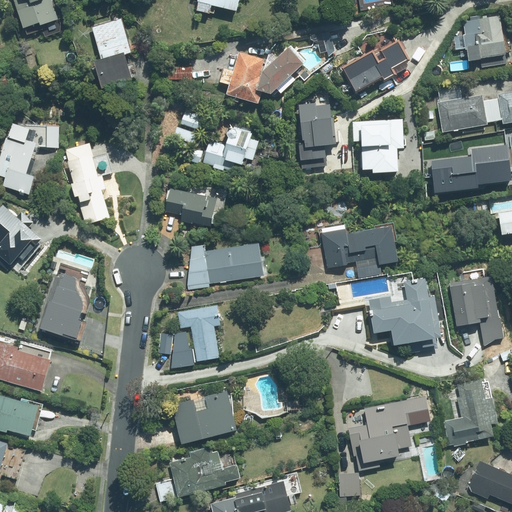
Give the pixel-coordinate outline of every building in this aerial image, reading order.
[(17,0),(27,30),(61,18),(54,0),(17,0)] [(240,9),(241,0),(201,0),(240,9)] [(394,0),(364,0),(365,2),(371,1),(373,9),(395,5),(394,0)] [(471,45),(473,59),(510,53),(504,15),(482,18),(482,15),(470,17),(470,20),(466,20),(468,34),(480,33),(481,43),(471,45)] [(104,58),(98,59),(107,86),(136,77),(129,53),(134,51),(123,18),(95,27),(104,58)] [(329,54),(347,45),(333,31),(316,40),(320,49),(325,46),(329,54)] [(376,52),(347,68),(359,90),(385,76),(387,80),(400,73),(397,69),(413,60),(401,40),(384,49),(389,58),(381,62),(376,52)] [(241,51),(230,93),(260,101),(263,89),(276,92),(308,62),(292,46),(266,70),(264,76),(262,76),(267,58),(241,51)] [(443,101),(440,102),(445,131),(490,123),(485,94),(458,98),(456,85),(441,88),(443,101)] [(511,90),(500,93),(505,123),(511,122),(511,90)] [(320,101),(302,103),(308,145),(301,146),(304,168),(330,164),(327,143),(339,141),(334,104),(320,105),(320,101)] [(207,116),(188,110),(184,123),(200,128),(201,124),(204,126),(207,116)] [(404,118),(354,121),(355,140),(365,140),(367,171),(402,169),(401,146),(406,145),(404,118)] [(10,134),(0,164),(0,173),(9,177),(6,185),(32,193),(39,175),(29,172),(40,141),(31,138),(34,128),(16,122),(12,135),(10,134)] [(213,140),(207,161),(217,164),(216,167),(226,170),(227,167),(231,169),(234,160),(248,164),(250,157),(255,158),(260,141),(252,138),(255,129),(232,123),(229,133),(233,134),(229,145),(213,140)] [(198,133),(180,126),(176,136),(194,142),(198,133)] [(67,148),(87,222),(111,216),(104,188),(109,187),(106,175),(115,172),(110,152),(95,155),(92,142),(67,148)] [(431,162),(436,194),(480,188),(480,186),(511,181),(511,178),(508,144),(469,149),(470,157),(431,162)] [(205,150),(195,147),(191,160),(202,162),(205,150)] [(221,196),(174,187),(169,210),(186,213),(185,219),(215,225),(221,196)] [(45,237),(6,204),(0,211),(0,240),(24,261),(45,237)] [(403,260),(397,224),(352,232),(351,226),(323,231),(329,267),(358,262),(361,278),(385,274),(383,263),(403,260)] [(211,282),(266,275),(261,242),(209,250),(208,244),(194,246),(191,289),(212,286),(211,282)] [(501,270),(448,277),(456,330),(482,326),(485,347),(511,343),(501,270)] [(60,274),(42,327),(85,341),(91,321),(88,320),(94,302),(88,300),(90,292),(83,290),(87,278),(66,271),(65,276),(60,274)] [(399,344),(445,336),(438,294),(433,295),(430,276),(407,280),(411,300),(395,303),(394,296),(372,299),(378,332),(396,329),(399,344)] [(220,304),(180,311),(183,327),(193,326),(199,359),(222,355),(217,325),(224,324),(220,304)] [(178,333),(173,367),(197,363),(194,347),(191,347),(188,331),(178,333)] [(175,334),(162,333),(160,352),(173,354),(175,334)] [(22,346),(0,340),(0,377),(46,390),(54,359),(21,350),(22,346)] [(464,416),(446,420),(451,444),(498,434),(495,422),(501,421),(496,397),(490,398),(485,378),(460,384),(462,396),(460,397),(464,416)] [(197,397),(174,403),(185,443),(241,429),(231,389),(208,394),(211,409),(200,412),(197,397)] [(0,425),(34,435),(42,405),(0,393),(0,425)] [(353,427),(361,469),(383,465),(381,459),(403,454),(402,448),(411,447),(406,422),(418,420),(413,397),(366,407),(369,423),(353,427)] [(10,443),(0,440),(0,467),(4,469),(10,443)] [(229,480),(244,476),(241,464),(225,468),(220,449),(213,451),(212,447),(192,452),(193,456),(173,461),(182,497),(231,484),(229,480)] [(511,473),(482,460),(469,489),(490,498),(491,493),(511,502),(511,473)] [(361,471),(339,473),(341,496),(363,495),(361,471)] [(180,496),(175,478),(155,483),(160,501),(180,496)] [(239,495),(214,502),(216,511),(281,511),(294,509),(286,480),(238,493),(239,495)] [(451,494),(439,488),(433,499),(445,505),(451,494)] [(0,511),(15,511),(16,511),(20,511),(22,511),(24,507),(30,509),(32,503),(0,494),(0,511)]
